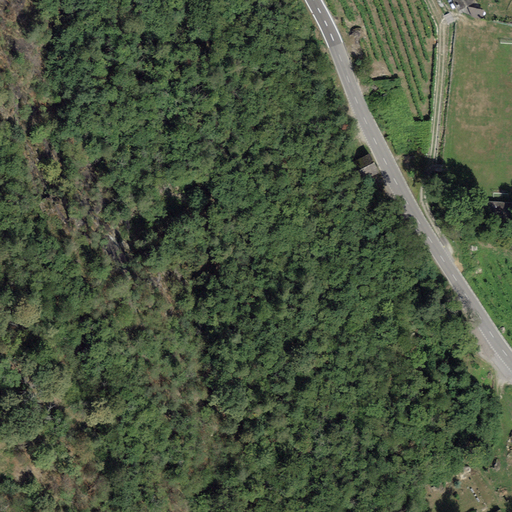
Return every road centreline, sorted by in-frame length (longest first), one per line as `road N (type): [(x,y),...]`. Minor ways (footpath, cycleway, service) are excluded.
road 1 (tertiary): [(511,362),(394,179),(312,0)]
road 2 (track): [(442,260),(447,247),(423,201),(440,72),(441,29),(429,0)]
